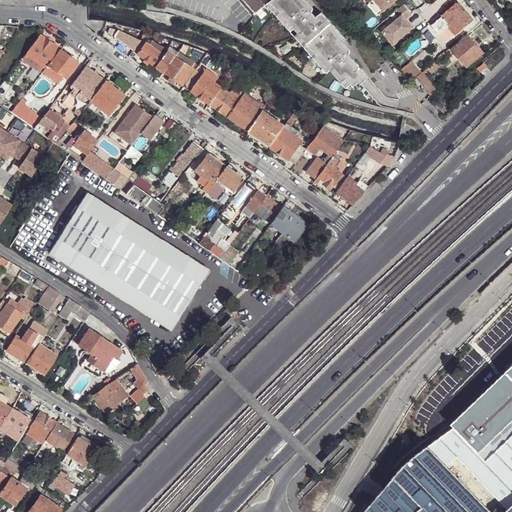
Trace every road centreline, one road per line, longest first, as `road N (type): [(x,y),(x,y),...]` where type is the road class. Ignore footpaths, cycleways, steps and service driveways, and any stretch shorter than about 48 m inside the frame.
road 1 (trunk): [(205,511),(269,439),(511,207)]
road 2 (residential): [(0,14),(58,23),(356,232)]
road 3 (trunk): [(228,511),(363,375),(511,242)]
road 4 (residential): [(272,504),(284,478),(511,243)]
road 5 (residential): [(331,511),(412,383),(511,279)]
road 6 (residential): [(176,415),(356,232)]
road 7 (residential): [(0,248),(105,315),(132,341),(176,415)]
road 8 (residential): [(356,232),(511,70)]
road 9 (trunk): [(268,363),(117,511)]
road 10 (trunk): [(268,363),(129,511)]
road 11 (trunk): [(511,105),(377,249)]
road 12 (trunk): [(511,137),(377,249)]
road 13 (residential): [(139,451),(0,366)]
road 14 (trunk): [(377,249),(268,363)]
